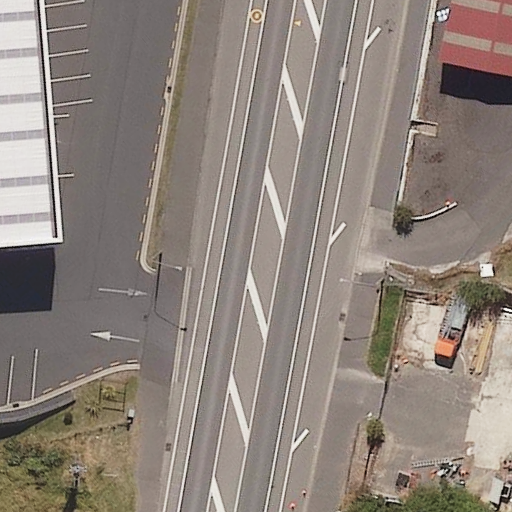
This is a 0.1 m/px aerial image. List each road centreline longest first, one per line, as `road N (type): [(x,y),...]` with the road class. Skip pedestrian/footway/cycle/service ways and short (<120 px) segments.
road 1 (secondary): [(342,0),(249,511)]
road 2 (secondary): [(191,511),(283,0)]
